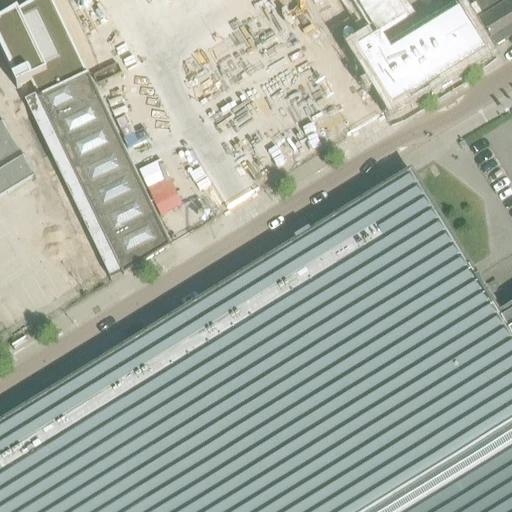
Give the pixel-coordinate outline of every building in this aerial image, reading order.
[(229,0),(237,11),(231,15),(237,12),(252,36),(267,60),(261,64),(261,65),(267,61),(282,85),(288,95),(275,103),(297,140),(287,146),(288,147),(298,141),(302,148),(328,132),(331,138),(331,137),(332,137),(329,132),(354,116),(331,79),(321,63),(327,59),(291,0),(229,0)] [(395,0),(353,0),(349,3),(350,4),(351,3),(362,22),(396,1),(395,0)] [(495,48),(511,38),(486,0),(476,0),(486,16),(478,21),(495,48)] [(486,0),(511,38),(511,37),(511,8),(508,2),(504,5),(500,0),(486,0)] [(396,1),(362,22),(374,40),(374,41),(381,37),(382,38),(389,33),(396,29),(402,25),(409,21),(396,1)] [(442,1),(437,4),(443,15),(450,11),(444,1),(442,2),(442,1)] [(437,4),(430,8),(437,19),(443,15),(437,4)] [(430,8),(423,12),(430,23),(437,19),(430,8)] [(374,40),(356,51),(391,108),(391,109),(392,111),(486,53),(485,51),(484,51),(459,10),(391,52),(388,48),(382,38),(381,37),(374,41),(374,40)] [(423,12),(415,17),(422,28),(430,23),(423,12)] [(415,17),(409,21),(415,32),(422,28),(415,17)] [(409,21),(402,25),(409,36),(415,32),(409,21)] [(402,25),(396,29),(402,40),(409,36),(402,25)] [(396,29),(389,33),(396,44),(402,40),(396,29)] [(389,33),(382,38),(388,48),(396,44),(389,33)] [(124,276),(170,248),(70,38),(21,62),(37,96),(122,272),(124,276)] [(37,96),(25,102),(110,278),(122,272),(37,96)] [(0,120),(0,199),(35,178),(0,120)] [(409,511),(511,449),(511,308),(499,317),(488,299),(482,289),(469,269),(411,174),(0,426),(0,511),(409,511)] [(511,511),(511,449),(409,511),(511,511)]
